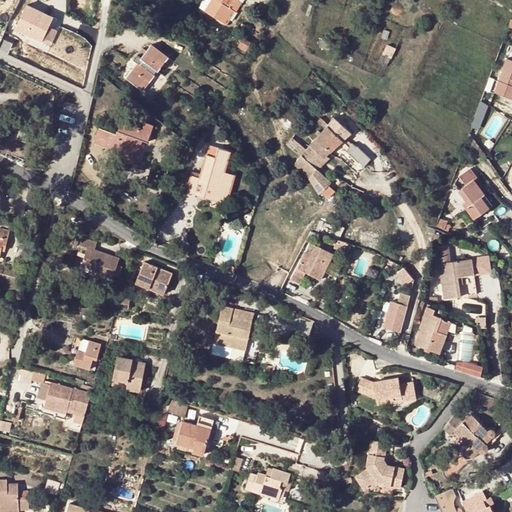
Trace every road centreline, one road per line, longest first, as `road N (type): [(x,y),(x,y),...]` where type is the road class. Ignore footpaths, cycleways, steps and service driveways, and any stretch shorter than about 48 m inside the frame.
road 1 (residential): [(0,162),(155,250),(272,296)]
road 2 (residential): [(399,358),(424,249),(404,211),(377,185)]
road 3 (residential): [(335,326),(343,454),(306,449)]
road 4 (residential): [(468,381),(413,452),(422,507)]
